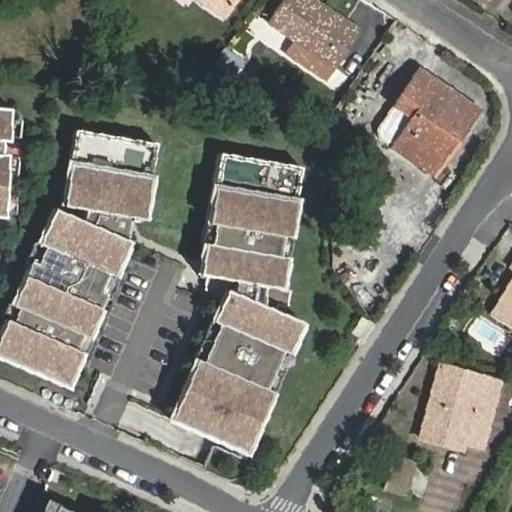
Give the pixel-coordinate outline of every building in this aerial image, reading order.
[(199,0),(222,15),(233,0),(199,0)] [(294,40),(335,67),(360,31),(313,0),(282,0),(267,22),(294,40)] [(335,67),(294,40),(286,52),(326,80),(335,67)] [(393,147),(433,174),(472,116),(431,89),(436,82),(418,70),(394,105),(412,118),(393,147)] [(394,105),(378,130),(380,138),(393,147),(412,118),(394,105)] [(75,205),(73,216),(49,205),(34,240),(40,243),(32,260),(26,258),(6,304),(11,306),(6,319),(0,317),(0,356),(63,383),(103,292),(97,289),(105,271),(111,274),(126,239),(122,237),(126,214),(139,216),(152,137),(71,124),(58,202),(75,205)] [(165,418),(242,451),(269,390),(263,388),(279,350),(285,353),(299,320),(273,309),(275,302),(285,304),(288,284),(278,283),(283,254),(277,253),(280,233),(286,234),(298,162),(217,147),(204,220),(212,221),(208,241),(201,240),(195,271),(207,274),(232,278),(230,291),(222,287),(220,293),(208,319),(214,322),(198,360),(192,357),(165,418)] [(511,271),(511,273),(486,314),(511,331),(511,264),(509,270),(511,271)] [(232,278),(207,274),(205,287),(220,293),(222,287),(230,291),(232,278)] [(439,365),(419,439),(440,444),(441,437),(480,447),(498,381),(439,365)] [(412,464),(390,458),(386,471),(408,478),(412,464)] [(408,478),(386,471),(381,490),(403,496),(408,478)]
